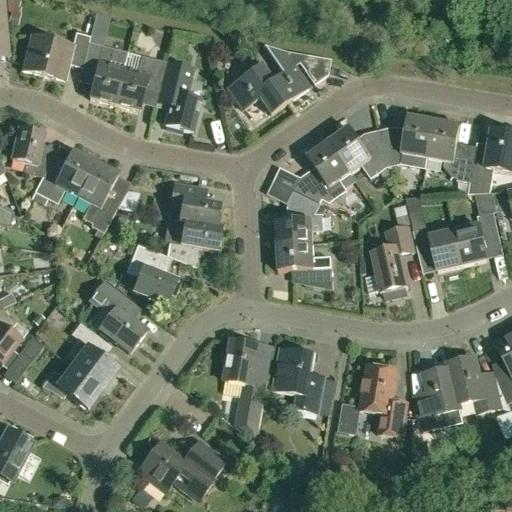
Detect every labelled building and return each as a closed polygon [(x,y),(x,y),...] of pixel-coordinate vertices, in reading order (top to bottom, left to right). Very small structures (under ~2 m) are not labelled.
[(15,27),(18,28),(21,16),(21,15),(20,15),(21,12),(22,10),(21,10),(19,9),(21,3),(17,2),(8,0),(7,0),(8,5),(8,14),(10,15),(12,15),(12,16),(9,25),(15,27)] [(90,40),(88,46),(100,49),(103,38),(91,35),(90,40)] [(82,72),(88,46),(90,40),(76,36),(72,49),(31,39),(22,74),(65,85),(69,69),(82,72)] [(127,56),(103,50),(100,49),(88,46),(82,72),(82,74),(95,77),(89,102),(114,108),(127,56)] [(314,88),(328,79),(331,63),(263,50),(281,77),(272,83),(261,67),(227,91),(243,114),(259,102),(271,119),(310,91),(294,68),(298,65),(305,74),(308,75),(314,88)] [(166,66),(142,60),(127,56),(114,108),(140,114),(146,90),(159,93),(166,66)] [(166,66),(159,93),(157,102),(171,105),(165,129),(192,136),(200,104),(187,100),(190,91),(188,87),(192,72),(166,66)] [(428,162),(434,124),(409,119),(404,146),(395,144),(394,139),(381,142),(387,170),(401,167),(403,158),(428,162)] [(470,186),(475,158),(455,155),(460,128),(434,124),(428,162),(444,165),(444,169),(453,180),(457,181),(457,183),(470,186)] [(387,170),(381,142),(366,145),(368,149),(364,152),(349,131),(328,146),(350,177),(361,169),(370,183),(387,170)] [(42,181),(48,170),(37,167),(44,139),(18,133),(11,164),(25,167),(23,176),(42,181)] [(511,137),(492,134),(488,160),(475,158),(470,186),(468,198),(490,196),(494,173),(511,176),(511,137)] [(340,184),(350,177),(328,146),(307,161),(315,171),(300,181),(293,194),(301,198),(319,207),(322,202),(329,206),(347,194),(340,184)] [(77,200),(95,166),(72,154),(61,176),(48,170),(42,181),(35,196),(57,208),(64,193),(77,200)] [(95,166),(77,200),(90,207),(82,222),(92,227),(91,230),(104,237),(119,207),(107,200),(118,178),(95,166)] [(178,225),(222,233),(222,232),(217,231),(221,209),(199,205),(202,191),(173,187),(169,212),(180,214),(178,225)] [(313,247),(312,235),(323,234),(323,219),(316,216),(320,207),(319,207),(301,198),(293,194),(287,206),(288,224),(276,225),(277,249),(313,247)] [(0,227),(10,230),(12,218),(0,210),(0,227)] [(454,234),(462,269),(488,263),(484,244),(495,241),(489,217),(478,220),(480,228),(454,234)] [(218,256),(222,233),(178,225),(183,226),(181,238),(178,238),(170,243),(166,260),(168,261),(193,271),(197,252),(218,256)] [(462,269),(454,234),(442,237),(440,228),(413,234),(419,259),(433,255),(437,275),(462,269)] [(369,297),(380,294),(381,297),(408,290),(401,258),(414,255),(408,231),(387,236),(390,252),(372,257),(377,279),(366,281),(369,297)] [(278,275),(287,274),(303,273),(304,288),(332,293),(331,261),(313,262),(313,247),(277,249),(278,275)] [(168,261),(166,260),(137,249),(126,276),(139,281),(133,295),(167,308),(177,285),(161,278),(168,261)] [(139,314),(132,308),(103,286),(89,304),(109,319),(99,333),(130,357),(147,334),(132,323),(139,314)] [(1,302),(5,311),(15,305),(11,297),(1,302)] [(0,313),(0,368),(1,370),(20,344),(9,336),(16,326),(7,319),(3,312),(0,313)] [(72,371),(102,393),(118,373),(98,358),(107,347),(80,327),(71,338),(87,350),(72,371)] [(511,337),(495,347),(510,375),(498,382),(508,407),(511,405),(511,337)] [(32,341),(14,364),(25,372),(43,349),(32,341)] [(236,432),(256,447),(273,351),(232,344),(225,384),(244,387),(236,432)] [(315,358),(287,354),(280,352),(273,394),(297,398),(295,412),(327,418),(332,386),(310,382),(315,358)] [(474,361),(448,367),(449,372),(450,372),(458,408),(459,408),(476,404),(478,416),(500,411),(494,384),(493,380),(479,383),(474,361)] [(361,410),(360,414),(380,417),(377,437),(402,441),(407,406),(393,404),(398,374),(367,370),(361,410)] [(87,414),(102,393),(72,371),(63,382),(54,375),(42,391),(63,402),(66,398),(87,414)] [(430,404),(417,407),(423,434),(445,429),(463,425),(460,413),(459,408),(458,408),(450,372),(449,372),(424,378),(430,404)] [(360,414),(361,410),(343,407),(338,435),(356,438),(360,414)] [(7,434),(0,446),(0,478),(12,485),(17,477),(29,483),(40,462),(28,456),(32,447),(7,434)] [(142,472),(139,476),(151,485),(154,481),(168,492),(173,485),(198,504),(214,483),(213,482),(226,465),(199,445),(186,461),(178,455),(175,459),(160,447),(141,472),(142,472)] [(411,467),(400,468),(396,472),(396,483),(412,483),(411,467)] [(379,498),(375,489),(358,498),(363,507),(379,498)] [(281,511),(307,511),(309,509),(312,500),(294,493),(289,492),(288,495),(281,511)] [(511,511),(511,492),(494,493),(494,511),(511,511)] [(58,500),(53,504),(51,511),(55,511),(69,511),(70,503),(67,503),(67,501),(58,500)]
